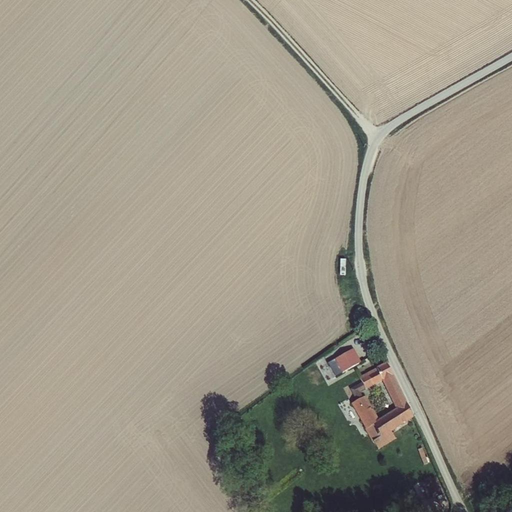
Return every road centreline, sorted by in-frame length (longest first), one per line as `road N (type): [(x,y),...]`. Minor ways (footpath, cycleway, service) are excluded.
road 1 (residential): [(377,138),(358,221),(363,283),(462,511)]
road 2 (unclassified): [(377,138),(249,0)]
road 3 (residential): [(511,57),(377,138)]
